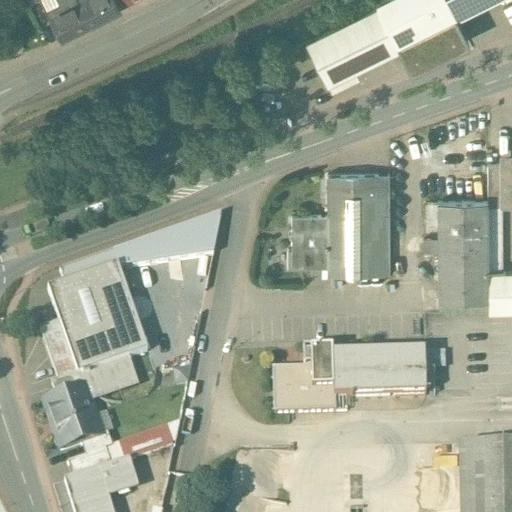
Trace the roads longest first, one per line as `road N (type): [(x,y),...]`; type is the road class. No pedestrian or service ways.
road 1 (unclassified): [(188,476),(248,168)]
road 2 (residential): [(511,76),(248,168)]
road 3 (residential): [(248,168),(0,257)]
road 4 (tertiary): [(0,94),(191,0)]
